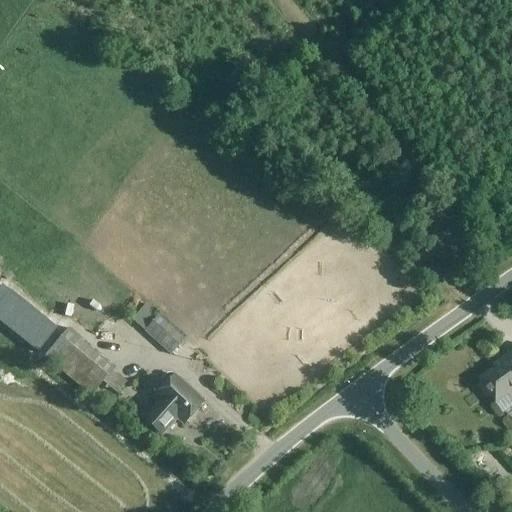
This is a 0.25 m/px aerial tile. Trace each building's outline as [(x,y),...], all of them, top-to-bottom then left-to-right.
[(144,334),(170,357),(185,340),(158,316),(144,334)] [(92,324),(83,334),(138,383),(146,374),(92,324)] [(91,398),(102,385),(117,396),(126,385),(112,373),(115,370),(68,330),(44,359),(91,398)] [(496,368),(476,382),(494,407),(507,397),(509,400),(511,397),(511,352),(494,365),(496,368)] [(157,403),(142,420),(161,438),(177,421),(183,427),(204,404),(174,377),(173,378),(171,376),(167,376),(162,382),(162,385),(165,388),(154,400),(157,403)] [(501,503),(497,507),(501,511),(502,511),(506,509),(501,503)]
